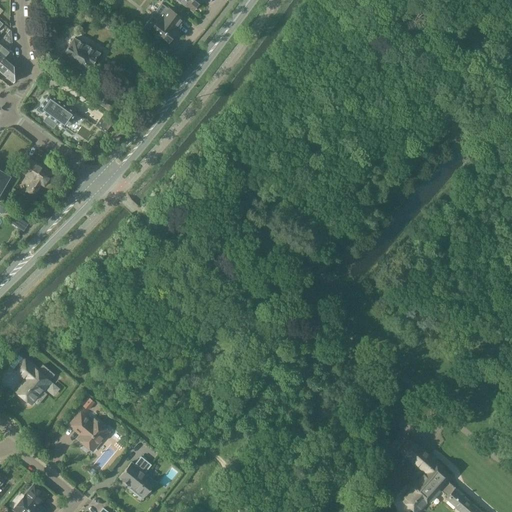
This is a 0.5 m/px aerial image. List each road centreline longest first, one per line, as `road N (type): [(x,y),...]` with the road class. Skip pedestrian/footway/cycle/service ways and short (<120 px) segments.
road 1 (tertiary): [(99,182),(248,0)]
road 2 (tertiary): [(0,284),(99,182)]
